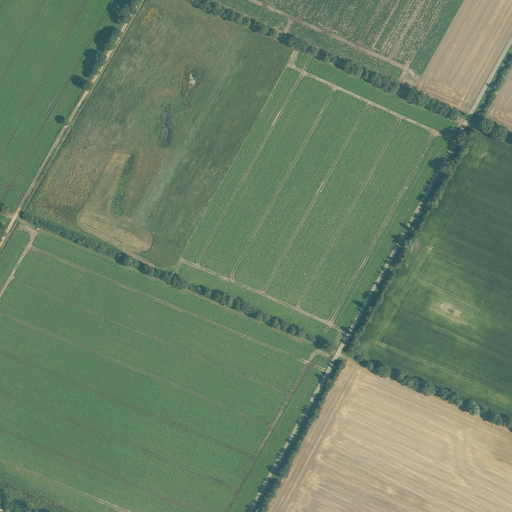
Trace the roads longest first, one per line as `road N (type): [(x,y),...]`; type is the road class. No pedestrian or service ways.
road 1 (track): [(511,40),(250,511)]
road 2 (track): [(139,0),(0,244)]
road 3 (track): [(340,353),(511,426)]
